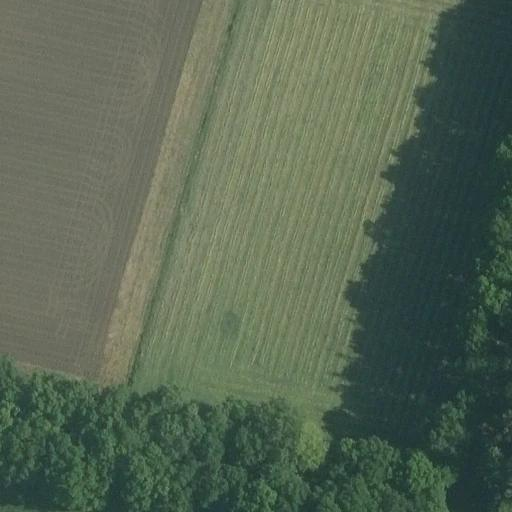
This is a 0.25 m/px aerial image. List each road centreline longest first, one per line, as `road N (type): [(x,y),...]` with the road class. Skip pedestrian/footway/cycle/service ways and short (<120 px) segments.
road 1 (track): [(0,430),(357,511)]
road 2 (track): [(511,314),(454,511)]
